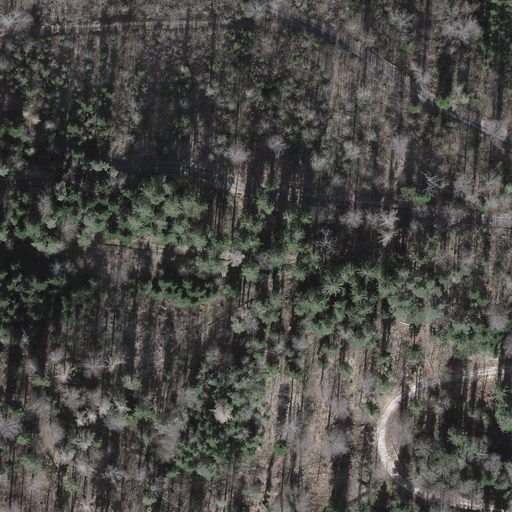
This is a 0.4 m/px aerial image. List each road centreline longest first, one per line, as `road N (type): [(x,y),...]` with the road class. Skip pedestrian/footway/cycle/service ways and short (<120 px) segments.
road 1 (unclassified): [(511,222),(291,198),(176,169),(0,185)]
road 2 (track): [(511,368),(413,389),(390,407),(382,434),(401,482),(431,498),(494,511)]
road 3 (unclassified): [(254,0),(511,141)]
